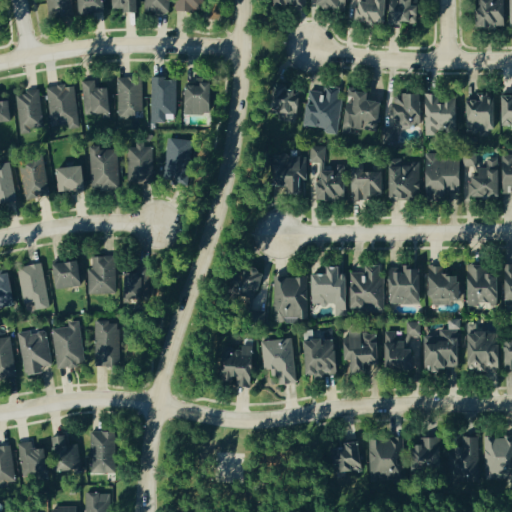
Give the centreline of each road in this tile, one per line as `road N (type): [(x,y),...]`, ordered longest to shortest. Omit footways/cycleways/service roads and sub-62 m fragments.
road 1 (tertiary): [(242,0),(238,103),(212,221),(154,405),(140,511)]
road 2 (residential): [(0,415),(64,402),(154,405),(247,423),(384,406),(511,404)]
road 3 (residential): [(0,61),(145,44),(241,49)]
road 4 (residential): [(274,234),(511,231)]
road 5 (residential): [(511,61),(400,63),(309,47)]
road 6 (residential): [(157,224),(0,236)]
